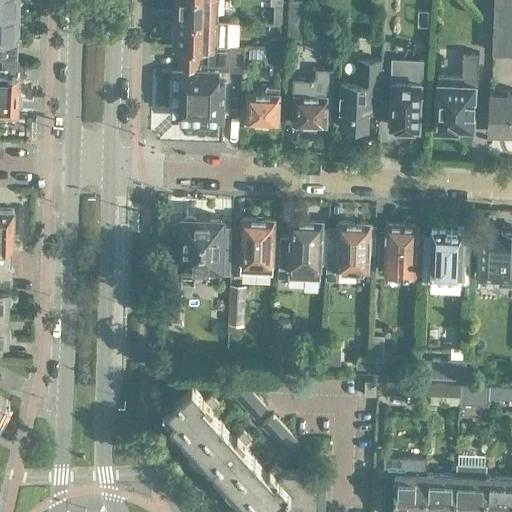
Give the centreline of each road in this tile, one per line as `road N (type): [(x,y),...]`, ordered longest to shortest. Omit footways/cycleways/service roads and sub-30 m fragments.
road 1 (residential): [(511,186),(110,171)]
road 2 (secondary): [(69,170),(65,405),(53,511)]
road 3 (secondary): [(117,511),(107,478),(104,342),(110,171)]
road 4 (secondary): [(110,171),(117,0)]
road 5 (secondary): [(75,0),(69,170)]
